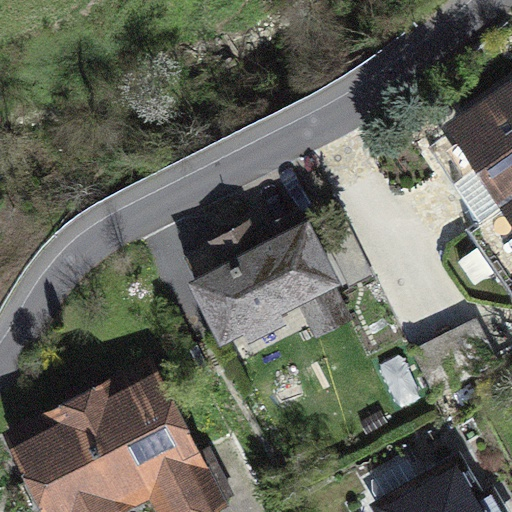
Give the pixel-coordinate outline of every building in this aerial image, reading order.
[(511,83),(456,122),(510,202),(511,200),(511,83)] [(511,200),(510,202),(477,225),(511,275),(511,200)] [(224,252),(196,266),(226,326),(334,271),(304,211),(256,236),(251,225),(218,241),(224,252)] [(156,368),(20,434),(58,511),(99,511),(168,478),(185,511),(186,511),(219,496),(156,368)] [(492,511),(464,462),(374,511),(492,511)]
